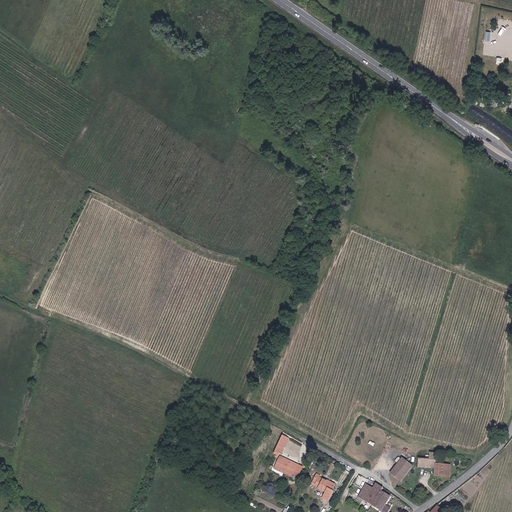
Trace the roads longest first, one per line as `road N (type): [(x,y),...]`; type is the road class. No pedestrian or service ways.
road 1 (primary): [(511,160),(280,0)]
road 2 (unclassified): [(511,431),(419,511)]
